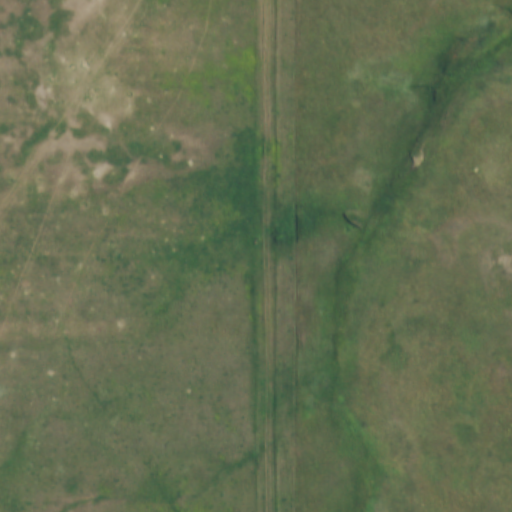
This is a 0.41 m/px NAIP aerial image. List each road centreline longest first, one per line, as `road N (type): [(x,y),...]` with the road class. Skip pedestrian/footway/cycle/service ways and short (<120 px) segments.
road 1 (track): [(270,0),(269,511)]
road 2 (track): [(0,208),(70,105),(200,0)]
